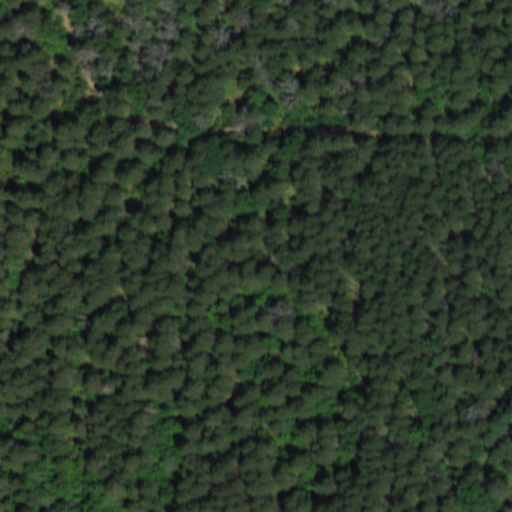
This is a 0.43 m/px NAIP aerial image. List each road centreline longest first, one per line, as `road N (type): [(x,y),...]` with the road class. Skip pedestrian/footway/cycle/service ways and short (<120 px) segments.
road 1 (track): [(65,0),(81,91),(187,134),(511,130)]
road 2 (track): [(511,338),(428,511)]
